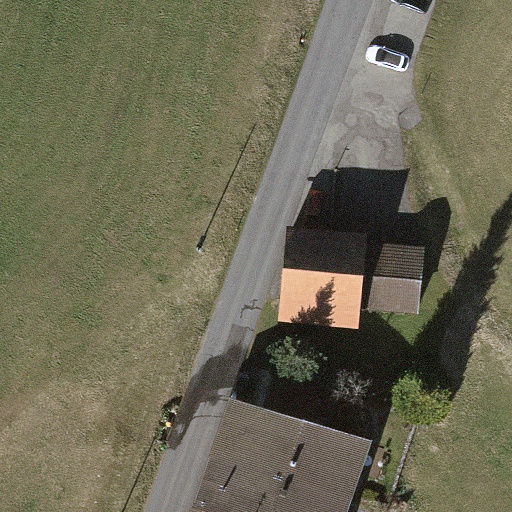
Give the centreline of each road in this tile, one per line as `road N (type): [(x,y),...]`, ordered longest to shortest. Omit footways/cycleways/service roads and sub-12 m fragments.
road 1 (tertiary): [(165,511),(348,0)]
road 2 (track): [(511,322),(417,186),(314,95)]
